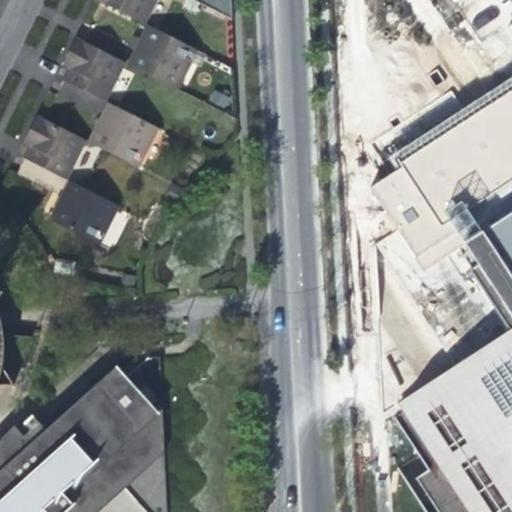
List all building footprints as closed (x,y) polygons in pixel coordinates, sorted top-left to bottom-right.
[(96,0),(136,20),(141,11),(149,14),(156,0),(96,0)] [(192,0),(233,21),(232,0),(192,0)] [(144,25),(149,14),(141,11),(136,20),(144,25)] [(177,90),(190,63),(185,59),(191,48),(147,26),(140,40),(134,36),(132,40),(129,47),(135,51),(134,54),(140,57),(134,68),(177,90)] [(104,102),(119,74),(111,69),(116,59),(76,39),(68,54),(63,65),(69,69),(63,81),(104,102)] [(205,56),(191,48),(185,59),(190,63),(199,68),(205,56)] [(128,65),(134,68),(140,57),(134,54),(128,65)] [(125,63),(116,59),(111,69),(119,74),(125,63)] [(109,104),(102,117),(109,120),(114,107),(109,104)] [(89,143),(131,164),(137,153),(144,156),(157,129),(114,107),(109,120),(102,117),(97,127),(89,143)] [(65,179),(79,152),(71,147),(77,137),(37,117),(32,126),(23,143),(29,147),(23,159),(65,179)] [(84,141),(77,137),(71,147),(79,152),(84,141)] [(138,168),(144,156),(137,153),(131,164),(138,168)] [(69,182),(63,193),(70,197),(76,185),(69,182)] [(50,220),(93,241),(98,231),(104,234),(118,206),(76,185),(70,197),(63,193),(59,202),(50,220)] [(511,511),(511,211),(481,232),(462,203),(445,213),(478,263),(469,270),(511,335),(511,343),(394,418),(417,453),(431,470),(417,480),(438,511),(511,511)] [(99,244),(104,234),(98,231),(93,241),(99,244)] [(163,511),(159,407),(147,418),(103,367),(39,423),(33,416),(26,422),(23,424),(29,431),(19,440),(0,456),(0,511),(163,511)]
